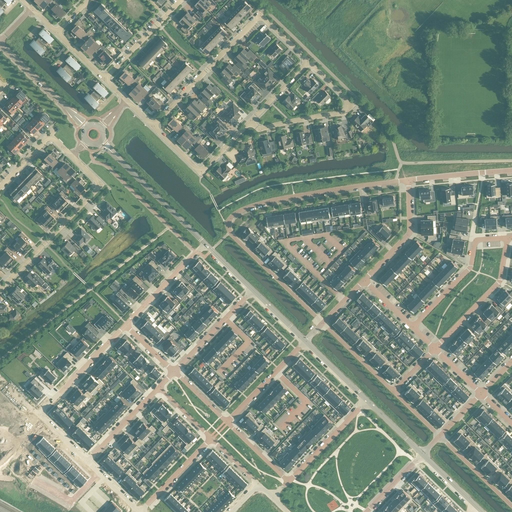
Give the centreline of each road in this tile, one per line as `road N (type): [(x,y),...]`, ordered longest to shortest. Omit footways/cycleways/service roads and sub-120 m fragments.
road 1 (residential): [(408,180),(269,200),(229,220),(229,232),(322,321)]
road 2 (residential): [(152,126),(259,16),(307,62)]
road 3 (residential): [(72,156),(100,186),(0,288)]
road 4 (residential): [(250,122),(258,130),(351,104),(307,62)]
road 5 (tertiary): [(205,243),(101,141)]
road 6 (residential): [(434,348),(498,280),(507,237)]
road 7 (residential): [(125,325),(38,415)]
road 8 (tertiary): [(86,127),(0,43)]
